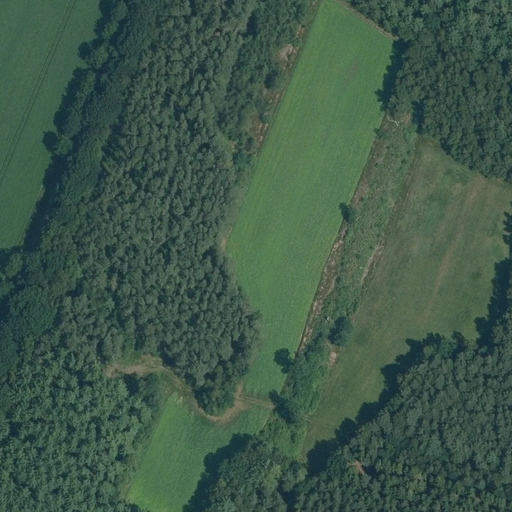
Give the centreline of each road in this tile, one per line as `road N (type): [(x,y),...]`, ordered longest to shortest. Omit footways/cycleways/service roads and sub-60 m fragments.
road 1 (unclassified): [(0,299),(122,0)]
road 2 (track): [(0,336),(154,382)]
road 3 (track): [(361,437),(511,489)]
